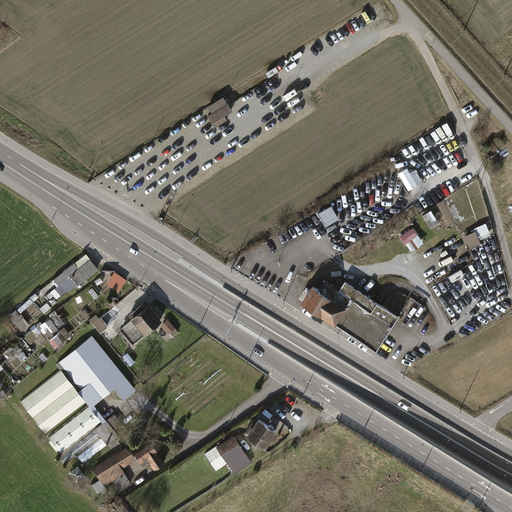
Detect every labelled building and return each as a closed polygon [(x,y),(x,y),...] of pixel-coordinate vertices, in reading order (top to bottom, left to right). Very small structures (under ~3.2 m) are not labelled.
[(224,97),(208,107),(212,114),(208,117),(215,127),(227,120),(225,117),(233,112),(224,97)] [(320,212),(326,225),(340,218),(333,205),(320,212)] [(414,226),(402,235),(413,250),(425,241),(414,226)] [(470,247),(482,242),(477,230),(465,235),(470,247)] [(52,279),(63,295),(100,269),(89,253),(52,279)] [(116,270),(108,283),(121,291),(128,278),(116,270)] [(338,290),(319,278),(303,303),(375,349),(397,315),(344,281),(338,290)] [(161,322),(148,306),(119,330),(130,343),(142,334),(144,337),(161,322)] [(102,331),(120,317),(112,308),(95,322),(102,331)] [(39,325),(47,336),(60,327),(51,316),(39,325)] [(66,326),(51,339),(57,346),(72,334),(66,326)] [(22,398),(45,432),(88,402),(91,406),(48,436),(60,452),(95,427),(106,443),(119,434),(96,402),(117,388),(124,399),(136,391),(96,334),(60,359),(66,367),(22,398)] [(490,359),(458,378),(466,392),(498,374),(490,359)] [(278,430),(259,419),(248,438),(267,449),(278,430)] [(250,463),(232,436),(217,448),(235,473),(250,463)] [(127,447),(92,468),(102,484),(123,472),(120,468),(135,459),(140,467),(147,462),(152,470),(163,463),(151,444),(132,455),(127,447)]
